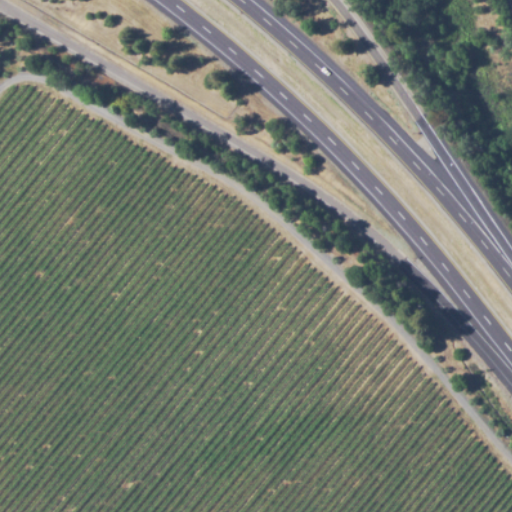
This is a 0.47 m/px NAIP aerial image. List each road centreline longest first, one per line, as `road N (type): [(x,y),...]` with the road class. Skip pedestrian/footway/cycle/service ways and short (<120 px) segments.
road 1 (motorway): [(0,3),(338,208),(405,262),(511,371)]
road 2 (motorway): [(170,0),(344,152),(511,347)]
road 3 (motorway): [(511,279),(384,129),(242,0)]
road 4 (motorway): [(511,264),(331,0)]
